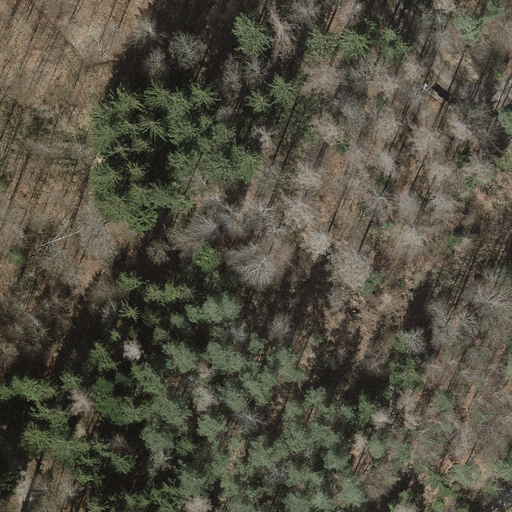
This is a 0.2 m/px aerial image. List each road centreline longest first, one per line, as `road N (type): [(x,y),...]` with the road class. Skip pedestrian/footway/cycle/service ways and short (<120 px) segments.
road 1 (track): [(12,0),(83,89),(94,138),(89,206)]
road 2 (track): [(380,0),(404,34),(477,101),(511,99)]
